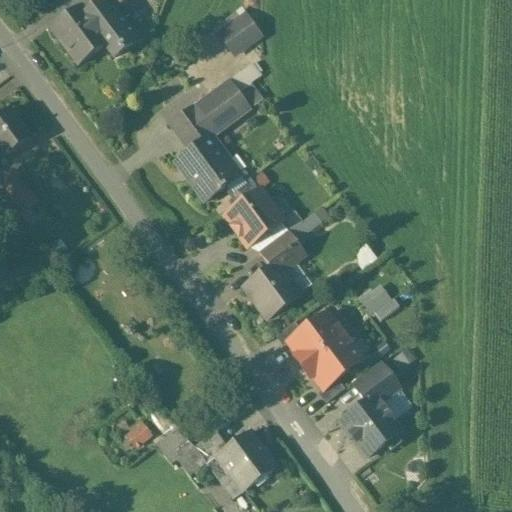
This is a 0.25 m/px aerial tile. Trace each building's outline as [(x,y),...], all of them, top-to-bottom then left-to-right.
[(129,0),(103,0),(109,8),(113,13),(114,12),(129,0)] [(109,8),(90,22),(101,38),(122,22),(114,12),(113,13),(109,8)] [(90,22),(80,9),(51,31),(78,67),(105,48),(107,46),(101,38),(90,22)] [(244,18),(219,37),(234,57),(259,38),(244,18)] [(137,42),(122,22),(101,38),(107,46),(105,48),(113,60),(137,42)] [(252,67),(241,75),(249,86),(260,78),(252,67)] [(249,86),(241,75),(228,84),(249,113),(262,103),(249,86)] [(228,84),(195,109),(216,137),(249,113),(228,84)] [(195,109),(169,128),(190,155),(211,139),(212,140),(216,137),(195,109)] [(0,118),(0,163),(30,140),(8,112),(0,118)] [(190,155),(175,165),(187,182),(189,181),(204,201),(203,203),(204,204),(219,193),(219,194),(223,191),(225,190),(224,189),(240,178),(212,140),(211,139),(190,155)] [(255,189),(244,174),(240,178),(224,189),(225,190),(223,191),(234,205),(238,206),(255,193),(255,189)] [(36,206),(14,177),(0,188),(0,190),(21,217),(36,206)] [(260,193),(227,217),(235,227),(231,230),(238,240),(239,239),(247,250),(280,225),(270,210),(272,209),(260,193)] [(288,235),(259,256),(270,271),(276,266),(283,276),(306,259),(288,235)] [(270,271),(245,289),(256,305),(254,306),(267,322),(274,317),(278,319),(286,314),(285,309),(300,298),(283,276),(276,266),(270,271)] [(360,300),(372,317),(393,302),(381,285),(360,300)] [(327,316),(287,345),(297,358),(294,360),(302,370),(344,338),(327,316)] [(344,338),(302,370),(310,380),(312,378),(323,392),(363,362),(344,338)] [(399,392),(379,365),(351,386),(366,405),(374,399),(379,406),(399,392)] [(361,406),(349,415),(351,417),(340,424),(367,460),(400,434),(379,406),(374,399),(366,405),(363,408),(361,406)] [(177,431),(158,407),(146,416),(165,440),(177,431)] [(142,427),(132,435),(140,445),(149,438),(142,427)] [(193,451),(177,431),(165,440),(181,460),(193,451)] [(216,434),(195,449),(204,461),(225,446),(216,434)] [(249,435),(217,459),(230,477),(243,495),(275,471),(274,470),(259,450),(260,450),(249,435)] [(181,460),(165,440),(155,448),(171,468),(176,463),(181,460)] [(204,461),(195,449),(194,450),(193,451),(181,460),(176,463),(189,479),(205,466),(206,467),(207,466),(204,461)] [(230,477),(219,485),(232,502),(243,495),(230,477)]
